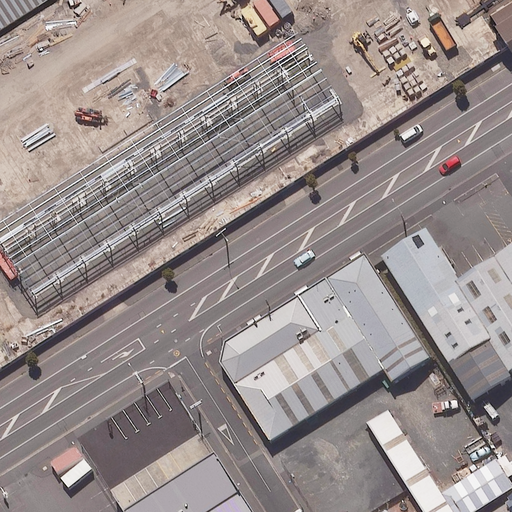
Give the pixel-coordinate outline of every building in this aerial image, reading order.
[(0,0),(0,31),(47,0),(0,0)] [(511,0),(505,0),(489,11),(511,45),(511,44),(511,0)] [(133,137),(0,219),(0,243),(27,288),(40,310),(344,113),(325,84),(295,35),(133,137)] [(42,83),(54,102),(80,85),(68,66),(42,83)] [(454,373),(493,348),(491,345),(495,343),(458,286),(427,237),(385,263),(454,373)] [(493,348),(511,378),(511,377),(511,251),(458,286),(495,343),(491,345),(493,348)] [(370,263),(364,254),(351,262),(355,268),(330,283),(387,373),(395,387),(433,363),(370,263)] [(300,303),(323,339),(240,391),(274,444),(387,373),(330,283),(314,294),(310,288),(296,297),(300,303)] [(323,339),(300,303),(266,324),(262,318),(248,327),(253,334),(227,350),(225,366),(240,391),(323,339)] [(493,348),(454,373),(477,409),(511,386),(511,379),(511,378),(493,348)] [(452,511),(443,497),(389,413),(370,425),(425,511),(452,511)] [(443,497),(452,511),(480,511),(511,492),(511,485),(509,480),(511,477),(511,462),(507,455),(443,497)] [(217,511),(241,497),(218,461),(138,511),(217,511)] [(217,511),(250,511),(241,497),(217,511)]
